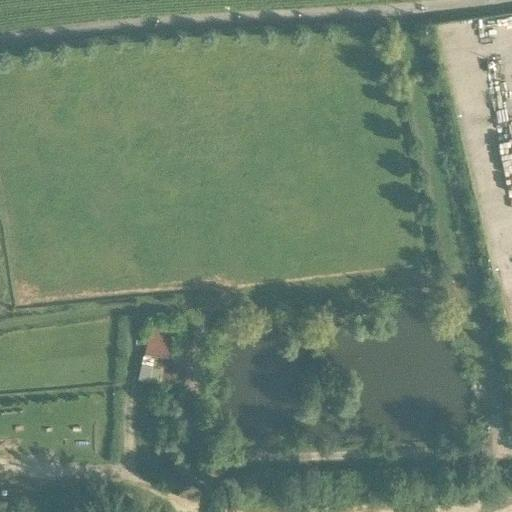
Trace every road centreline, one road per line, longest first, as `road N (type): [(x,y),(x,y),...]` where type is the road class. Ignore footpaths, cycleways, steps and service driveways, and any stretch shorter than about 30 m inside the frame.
road 1 (track): [(453,282),(140,311),(126,476),(190,511)]
road 2 (unclassified): [(500,0),(0,40)]
road 3 (track): [(401,11),(453,282),(504,446),(511,445)]
road 4 (track): [(504,446),(489,453),(244,462),(161,495)]
road 5 (track): [(126,476),(0,470)]
